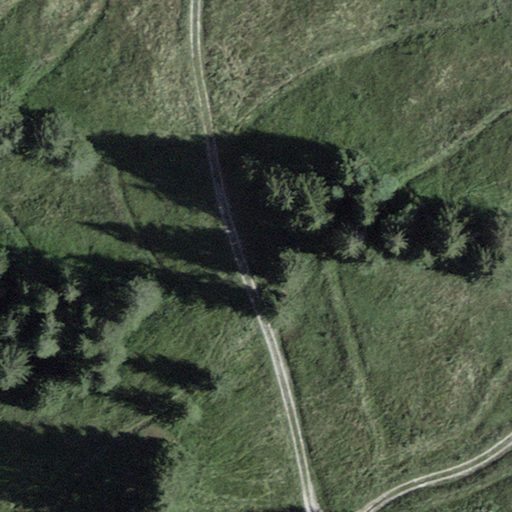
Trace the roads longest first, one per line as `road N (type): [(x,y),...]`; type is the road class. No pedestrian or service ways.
road 1 (track): [(309,511),(271,400),(215,165),(200,95),(194,0)]
road 2 (track): [(511,434),(414,511)]
